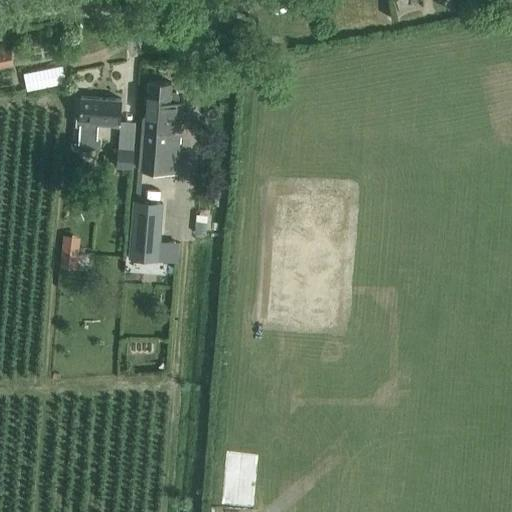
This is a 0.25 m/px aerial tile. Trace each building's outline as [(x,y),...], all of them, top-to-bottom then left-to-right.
[(413,0),(398,0),(400,11),(415,8),(413,0)] [(0,66),(14,63),(10,48),(0,50),(0,66)] [(63,65),(23,73),(27,90),(66,82),(63,65)] [(142,114),(138,167),(177,170),(182,101),(177,101),(177,97),(175,93),(171,93),(172,81),(148,80),(146,115),(142,114)] [(229,96),(230,82),(212,81),(211,95),(229,96)] [(75,141),(75,149),(85,150),(90,149),(96,148),(101,144),(102,137),(96,137),(97,124),(120,126),(121,122),(119,122),(119,120),(121,98),(82,96),(80,119),(80,123),(79,123),(78,141),(75,140),(75,141)] [(120,126),(118,167),(132,168),(133,168),(134,150),(136,121),(119,120),(119,122),(121,122),(120,126)] [(133,200),(128,258),(178,262),(179,242),(161,241),(164,202),(133,200)] [(208,214),(198,213),(196,230),(207,231),(208,214)] [(63,235),(60,267),(76,269),(80,237),(63,235)]
